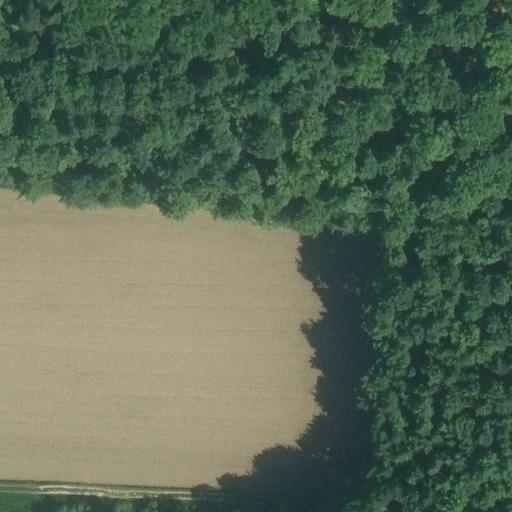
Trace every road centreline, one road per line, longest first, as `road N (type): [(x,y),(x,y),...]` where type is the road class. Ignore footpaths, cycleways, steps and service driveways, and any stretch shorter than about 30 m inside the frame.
road 1 (track): [(364,511),(389,237),(511,163)]
road 2 (track): [(0,493),(347,511)]
